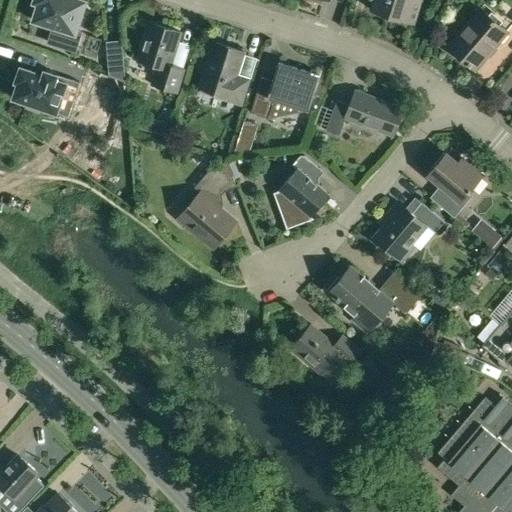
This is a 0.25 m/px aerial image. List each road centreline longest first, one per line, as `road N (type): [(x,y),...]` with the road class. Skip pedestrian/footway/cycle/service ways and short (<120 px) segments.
road 1 (residential): [(450,100),(361,53),(185,0)]
road 2 (tertiary): [(197,511),(83,392),(0,321)]
road 3 (residential): [(263,281),(341,229),(450,100)]
